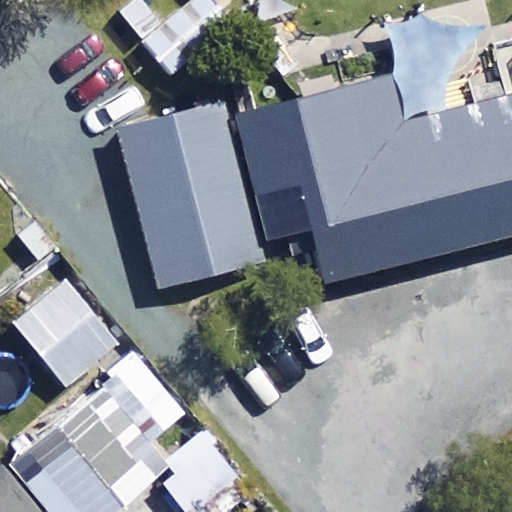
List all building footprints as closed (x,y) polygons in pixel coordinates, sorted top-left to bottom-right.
[(237,32),(210,0),(127,0),(117,9),(176,81),(237,32)] [(385,33),(398,84),(242,121),(274,251),(318,241),(329,286),(511,241),(511,100),(497,104),(475,12),(385,33)] [(267,268),(230,113),(127,138),(164,293),(267,268)] [(0,511),(119,511),(172,471),(105,385),(0,467),(0,511)] [(163,490),(181,511),(205,511),(243,479),(203,432),(170,461),(181,474),(163,490)]
